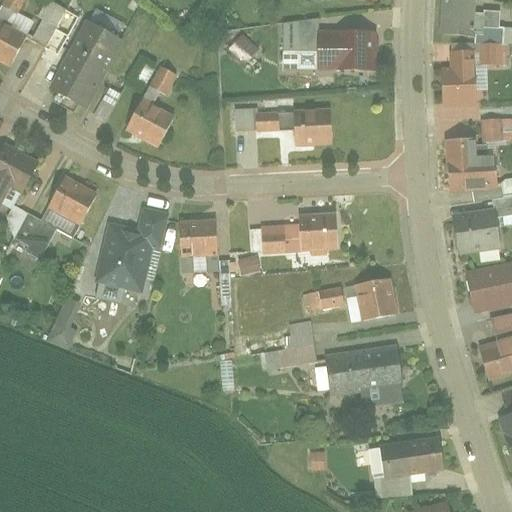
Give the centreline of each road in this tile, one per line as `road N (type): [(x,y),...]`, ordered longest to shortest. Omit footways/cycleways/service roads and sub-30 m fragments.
road 1 (residential): [(419,175),(188,186),(103,163),(0,112)]
road 2 (residential): [(419,175),(456,381),(497,511)]
road 3 (residential): [(415,0),(419,175)]
